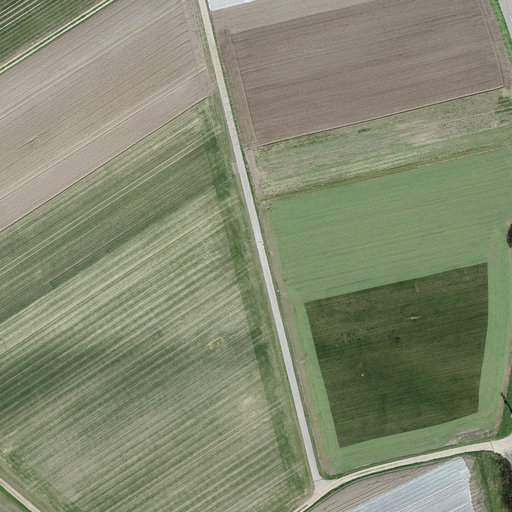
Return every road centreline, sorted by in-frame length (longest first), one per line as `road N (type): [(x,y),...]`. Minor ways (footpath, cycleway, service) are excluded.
road 1 (track): [(320,495),(199,0)]
road 2 (track): [(511,445),(345,479),(297,511)]
road 3 (track): [(0,69),(108,0)]
